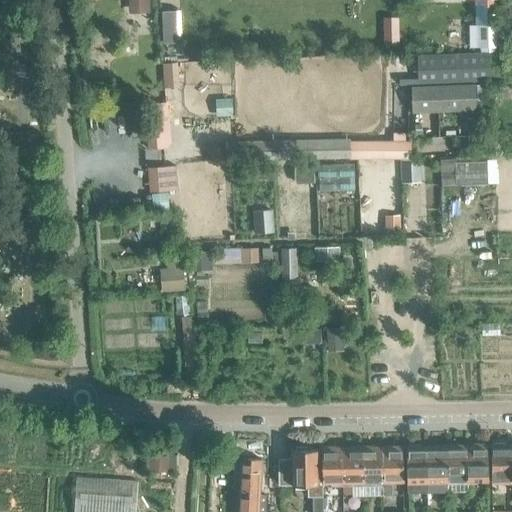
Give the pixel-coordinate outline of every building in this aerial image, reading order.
[(165,41),(181,39),(178,7),(162,9),(165,41)] [(479,36),(479,46),(499,46),(499,26),(486,26),(487,36),(479,36)] [(397,44),(397,34),(383,35),(383,45),(397,44)] [(501,84),(500,53),(418,55),(419,86),(501,84)] [(174,64),(160,64),(161,88),(174,87),(174,64)] [(473,86),(409,89),(410,115),(474,112),(473,86)] [(163,145),(162,125),(145,126),(147,146),(163,145)] [(410,141),(372,141),(372,157),(401,158),(410,158),(410,141)] [(451,158),(440,159),(441,186),(452,185),(451,158)] [(403,162),(404,182),(421,182),(420,161),(403,162)] [(295,182),(314,181),(313,166),(294,167),(295,182)] [(149,171),(150,191),(177,189),(175,168),(165,169),(149,171)] [(254,208),(255,231),(276,231),(275,208),(254,208)] [(399,215),(386,215),(386,237),(400,237),(399,215)] [(271,247),(262,247),(262,257),(271,257),(271,247)] [(223,248),(223,259),(257,258),(257,248),(223,248)] [(295,248),(280,248),(280,286),(295,287),(295,248)] [(210,252),(191,253),(192,271),(211,270),(210,252)] [(181,264),(167,265),(169,292),(183,291),(181,264)] [(190,318),(181,319),(182,335),(191,334),(190,318)] [(320,343),(319,329),(305,330),(306,344),(320,343)] [(326,330),(326,348),(341,348),(340,329),(326,330)] [(491,479),(502,478),(502,482),(511,482),(511,445),(504,446),(504,443),(493,443),(493,446),(491,446),(491,479)] [(447,480),(446,444),(434,445),(434,447),(426,447),(427,484),(427,492),(447,492),(447,480)] [(459,447),(459,444),(446,444),(447,480),(457,479),(457,483),(467,483),(466,446),(459,447)] [(473,446),(466,446),(467,483),(476,483),(476,479),(487,479),(487,446),(484,446),(484,444),(473,444),(473,446)] [(388,448),(381,448),(382,485),(382,494),(392,494),(392,481),(402,480),(402,448),(400,448),(400,445),(388,445),(388,448)] [(427,484),(426,447),(420,447),(420,445),(408,445),(408,448),(406,448),(407,492),(427,492),(427,484)] [(321,449),(322,482),(333,482),(333,486),(342,486),(341,449),(335,449),(335,446),(323,447),(323,449),(321,449)] [(349,449),(341,449),(342,486),(342,494),(352,493),(352,481),(362,481),(361,446),(349,446),(349,449)] [(374,448),(374,446),(361,446),(362,481),(373,481),(373,485),(382,485),(381,448),(374,448)] [(322,495),(322,482),(318,482),(318,469),(317,469),(316,449),(306,449),(306,447),(295,447),(295,450),(292,450),(292,459),(278,459),(279,484),(308,483),(308,496),(313,495),(322,495)] [(150,471),(170,471),(170,449),(150,449),(150,471)] [(261,459),(240,458),(237,511),(265,511),(266,495),(259,495),(261,459)] [(322,511),(322,495),(313,495),(312,511),(322,511)]
